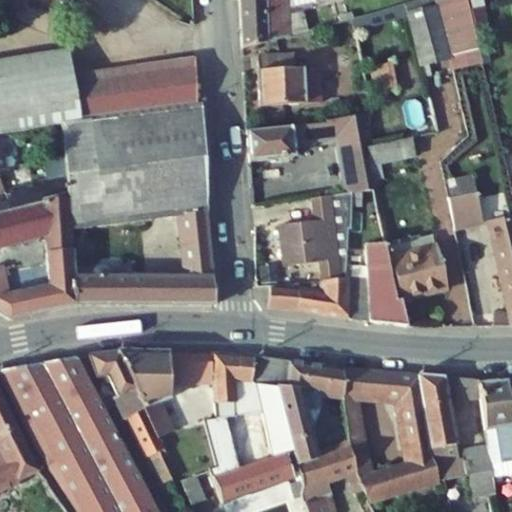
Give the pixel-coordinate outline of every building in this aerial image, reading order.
[(290,36),(289,8),(288,0),(237,0),(242,48),(290,36)] [(420,65),(450,57),(435,0),(418,0),(405,4),(408,18),(419,61),(420,65)] [(353,20),(370,113),(376,113),(412,105),(408,82),(378,87),(367,30),(408,18),(405,4),(353,20)] [(0,134),(62,124),(81,121),(73,75),(69,49),(0,60),(0,134)] [(260,107),(322,104),(320,68),(295,69),(295,54),(257,56),(260,107)] [(196,58),(73,75),(81,121),(197,104),(196,58)] [(423,78),(420,65),(419,61),(410,63),(411,81),(423,78)] [(431,75),(423,78),(430,99),(434,118),(442,116),(431,75)] [(411,81),(417,102),(430,99),(423,78),(411,81)] [(202,104),(197,104),(81,121),(62,124),(66,176),(68,197),(71,231),(102,227),(109,279),(73,279),(75,307),(215,308),(206,213),(202,104)] [(370,113),(309,126),(246,132),(249,163),(295,158),(294,146),(334,142),(336,153),(344,195),(352,193),(375,190),(370,167),(366,147),(363,129),(372,127),(370,122),(377,120),(376,113),(370,113)] [(370,167),(415,158),(411,138),(366,147),(370,167)] [(334,142),(294,146),(295,158),(336,153),(334,142)] [(0,174),(9,172),(0,145),(0,174)] [(66,176),(2,193),(0,185),(0,215),(68,197),(66,176)] [(472,178),(445,184),(448,200),(476,194),(472,178)] [(344,279),(345,265),(348,230),(350,230),(352,193),(344,195),(311,200),(312,222),(277,226),(282,268),(318,263),(319,282),(344,279)] [(482,224),(476,194),(448,200),(454,230),(482,224)] [(0,247),(19,240),(25,256),(23,257),(27,266),(16,269),(17,274),(0,279),(0,315),(10,321),(75,307),(73,279),(71,231),(68,197),(0,215),(0,247)] [(511,216),(488,222),(509,313),(511,324),(511,216)] [(389,246),(400,300),(400,303),(448,290),(433,236),(389,246)] [(349,320),(407,328),(400,303),(400,300),(396,302),(385,245),(366,245),(367,266),(345,265),(344,279),(349,278),(349,320)] [(277,286),(277,309),(349,320),(349,278),(344,279),(319,282),(318,293),(300,290),(299,284),(277,286)] [(511,324),(509,313),(489,313),(489,327),(511,327),(511,324)] [(127,420),(145,411),(119,352),(86,356),(99,381),(110,381),(118,397),(114,398),(125,421),(127,420)] [(170,385),(168,354),(119,352),(145,411),(165,452),(181,444),(162,403),(172,398),(170,385)] [(194,396),(211,395),(207,353),(191,353),(194,396)] [(221,469),(210,473),(221,505),(293,483),(286,458),(294,456),(279,390),(287,391),(290,362),(252,358),(252,387),(258,388),(275,458),(244,469),(229,420),(238,419),(235,386),(232,356),(213,353),(216,395),(211,395),(214,421),(207,423),(221,469)] [(207,353),(211,395),(216,395),(213,353),(207,353)] [(88,381),(99,381),(86,356),(76,358),(88,381)] [(252,358),(232,356),(235,386),(252,387),(252,358)] [(155,511),(88,381),(76,358),(0,372),(0,377),(44,466),(75,511),(155,511)] [(331,498),(326,480),(318,451),(315,452),(306,409),(319,409),(319,395),(327,396),(327,368),(290,362),(287,391),(279,390),(294,456),(300,481),(299,483),(297,493),(299,499),(302,507),(325,499),(331,498)] [(327,368),(327,396),(343,397),(343,395),(344,370),(327,368)] [(368,372),(344,370),(343,395),(356,396),(367,398),(368,372)] [(367,398),(384,400),(384,373),(368,372),(367,398)] [(384,373),(384,400),(399,402),(407,450),(432,448),(419,375),(384,373)] [(434,459),(431,460),(440,484),(446,483),(450,504),(496,494),(494,484),(486,448),(457,453),(450,405),(466,402),(462,378),(419,375),(432,448),(434,459)] [(466,402),(480,400),(479,384),(479,380),(462,378),(466,402)] [(486,448),(494,484),(511,479),(511,406),(508,382),(479,384),(480,400),(482,431),(486,448)] [(194,396),(196,425),(207,423),(214,421),(211,395),(194,396)] [(343,397),(344,406),(357,404),(356,396),(343,395),(343,397)] [(0,446),(6,458),(19,482),(38,472),(0,396),(0,446)] [(350,443),(363,439),(357,404),(344,406),(350,443)] [(145,411),(127,420),(149,464),(166,455),(165,452),(145,411)] [(207,423),(196,425),(207,474),(210,473),(221,469),(207,423)] [(363,439),(350,443),(360,477),(370,474),(363,439)] [(330,448),(339,476),(350,473),(355,484),(362,483),(360,477),(350,443),(330,448)] [(326,480),(339,476),(330,448),(318,451),(326,480)] [(432,448),(407,450),(409,465),(431,460),(434,459),(432,448)] [(149,464),(152,469),(162,464),(169,461),(166,455),(149,464)] [(44,480),(38,472),(19,482),(6,458),(0,460),(0,469),(9,488),(12,486),(19,496),(44,480)] [(440,484),(431,460),(409,465),(408,465),(413,490),(440,484)] [(172,511),(175,511),(184,508),(162,464),(152,469),(172,511)] [(413,490),(408,465),(394,469),(400,494),(413,490)] [(0,492),(9,488),(0,469),(0,492)] [(394,469),(370,474),(360,477),(362,483),(369,502),(400,494),(394,469)] [(203,502),(193,478),(182,483),(192,506),(203,502)] [(66,511),(44,480),(19,496),(29,511),(66,511)] [(297,493),(299,483),(286,487),(292,503),(299,499),(297,493)] [(299,499),(292,503),(294,511),(302,511),(304,511),(302,507),(299,499)] [(304,511),(303,511),(329,511),(325,499),(302,507),(304,511)]
